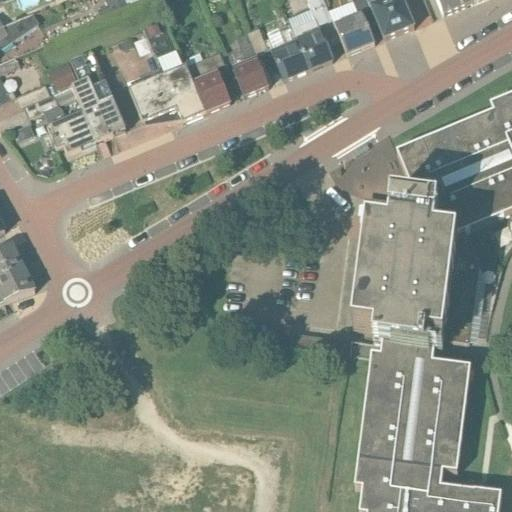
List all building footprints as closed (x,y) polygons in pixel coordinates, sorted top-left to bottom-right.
[(101,24),(121,14),(115,0),(111,0),(105,3),(107,9),(97,14),(101,24)] [(115,0),(121,12),(127,9),(123,0),(115,0)] [(350,0),(358,16),(370,11),(365,0),(350,0)] [(365,0),(370,11),(384,45),(414,32),(407,14),(401,0),(365,0)] [(435,0),(444,20),(471,9),(467,0),(435,0)] [(467,0),(471,9),(492,0),(467,0)] [(298,46),(310,75),(333,66),(327,52),(342,46),(335,29),(333,24),(329,26),(318,1),(308,5),(315,24),(293,33),(298,46)] [(335,29),(342,46),(347,60),(375,49),(362,17),(335,29)] [(4,31),(3,31),(0,33),(0,52),(1,54),(39,27),(33,18),(4,30),(4,31)] [(183,128),(206,118),(193,88),(186,71),(167,24),(144,34),(163,80),(133,93),(130,94),(144,128),(177,114),(183,128)] [(248,37),(256,60),(268,55),(259,33),(248,37)] [(246,67),(232,72),(244,102),(269,92),(256,60),(248,37),(236,42),(246,67)] [(138,47),(135,39),(122,44),(126,53),(138,47)] [(284,86),(310,75),(298,46),(273,57),(284,86)] [(83,117),(96,148),(126,135),(93,55),(71,65),(80,87),(72,90),(83,117)] [(193,88),(206,118),(231,108),(223,89),(219,77),(217,77),(216,73),(224,70),(220,57),(186,71),(193,88)] [(0,110),(15,102),(17,101),(13,95),(9,97),(0,82),(0,79),(20,70),(16,61),(0,68),(0,110)] [(80,87),(71,65),(48,76),(57,97),(61,96),(72,90),(80,87)] [(143,83),(154,79),(148,65),(137,69),(143,83)] [(46,89),(17,101),(15,102),(21,114),(25,112),(50,100),(46,89)] [(50,100),(25,112),(29,123),(58,110),(54,99),(50,100)] [(511,101),(490,110),(494,118),(397,158),(412,193),(403,197),(401,208),(392,208),(390,233),(367,229),(353,335),(376,337),(355,493),(363,494),(360,511),(500,511),(502,499),(442,492),(444,477),(458,479),(471,374),(434,369),(435,358),(443,359),(445,346),(469,349),(480,270),(468,242),(511,223),(511,101)] [(68,160),(96,148),(83,117),(47,132),(57,155),(64,152),(68,160)] [(29,129),(15,135),(20,145),(34,139),(29,129)] [(0,284),(23,272),(12,250),(0,255),(0,284)] [(0,309),(1,309),(1,310),(35,297),(23,272),(0,284),(0,309)] [(291,353),(327,358),(329,343),(293,338),(291,353)] [(352,346),(329,343),(327,358),(350,360),(352,346)]
